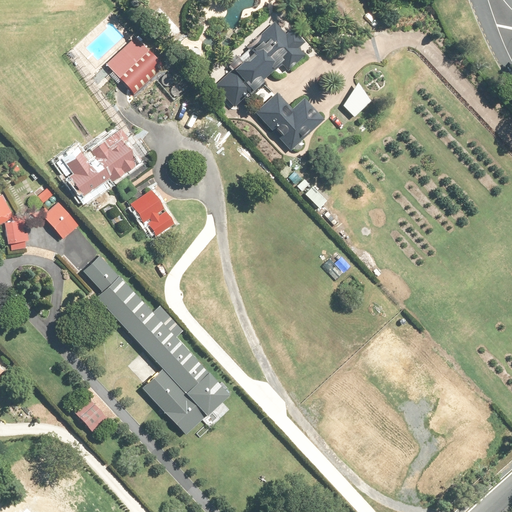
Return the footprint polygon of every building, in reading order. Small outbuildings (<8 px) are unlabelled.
[(213,80),(236,104),(281,63),(287,70),(304,54),(297,46),(304,39),(280,13),(224,64),(227,67),(213,80)] [(105,64),(132,91),(170,52),(143,26),(105,64)] [(255,113),(292,149),(326,115),(305,95),(296,105),(287,96),(296,87),(289,79),(255,113)] [(340,102),(354,114),(369,98),(356,79),(340,102)] [(66,170),(84,194),(108,176),(118,189),(130,181),(123,171),(140,158),(119,130),(88,154),(82,146),(71,155),(76,162),(66,170)] [(327,201),(314,186),(304,195),(317,210),(327,201)] [(54,197),(46,187),(36,194),(45,205),(54,197)] [(129,204),(155,239),(177,222),(151,187),(129,204)] [(0,222),(2,221),(6,240),(9,239),(10,248),(25,247),(24,239),(27,239),(23,212),(12,214),(2,193),(0,193),(0,222)] [(56,200),(41,213),(61,236),(76,223),(56,200)] [(140,386),(185,434),(232,390),(99,250),(74,274),(162,365),(140,386)] [(71,409),(92,435),(115,416),(94,390),(71,409)]
